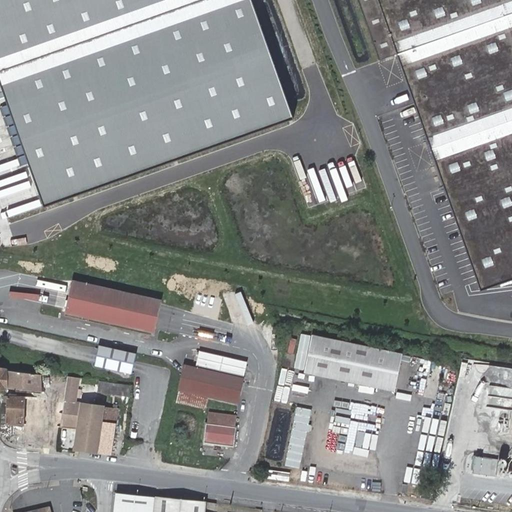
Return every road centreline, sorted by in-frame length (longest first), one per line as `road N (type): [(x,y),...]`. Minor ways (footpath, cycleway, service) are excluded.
road 1 (unknown): [(0,311),(174,347),(253,351),(265,374),(246,491)]
road 2 (tertiary): [(79,468),(396,511)]
